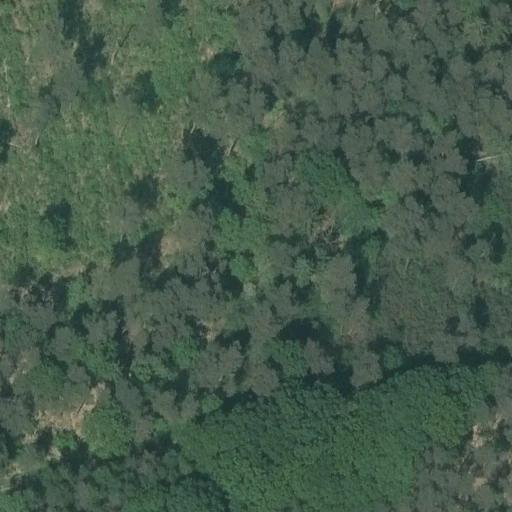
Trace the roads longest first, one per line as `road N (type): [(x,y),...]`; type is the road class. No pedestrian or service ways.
road 1 (track): [(511,378),(193,447)]
road 2 (track): [(193,447),(0,495)]
